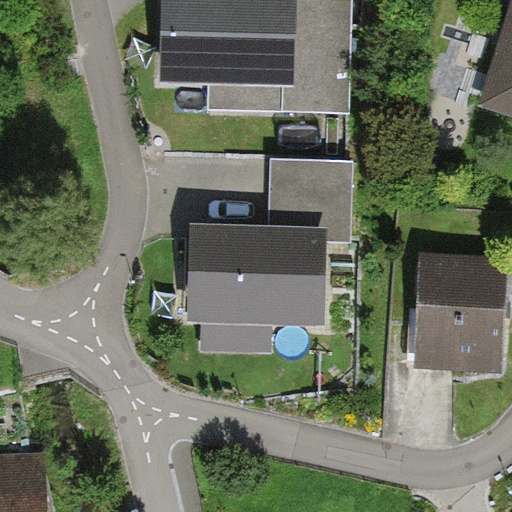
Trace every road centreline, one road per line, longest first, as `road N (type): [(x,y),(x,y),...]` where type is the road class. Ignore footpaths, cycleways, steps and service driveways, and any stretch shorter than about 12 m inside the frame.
road 1 (residential): [(142,411),(438,471),(467,469),(511,447)]
road 2 (residential): [(92,0),(128,197),(113,264),(75,335)]
